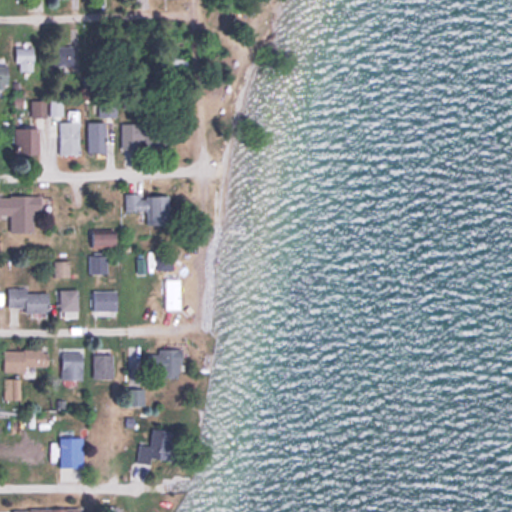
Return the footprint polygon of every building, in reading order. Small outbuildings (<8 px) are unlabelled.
[(73,69),(72,44),(57,44),(58,70),(73,69)] [(14,45),(14,71),(33,71),(33,45),(14,45)] [(115,114),(115,98),(92,98),(92,114),(115,114)] [(79,108),(66,108),(66,119),(59,119),(59,152),(79,152),(79,108)] [(104,151),(104,121),(87,121),(87,151),(104,151)] [(121,129),(121,147),(165,147),(165,122),(143,122),(143,129),(121,129)] [(20,125),(20,153),(38,153),(38,125),(20,125)] [(146,222),(169,222),(169,192),(124,192),(124,208),(146,208),(146,222)] [(0,212),(9,212),(9,229),(33,229),(33,207),(40,208),(41,194),(0,193),(0,212)] [(90,245),(116,245),(116,226),(90,226),(90,245)] [(88,271),(107,271),(107,253),(88,253),(88,271)] [(172,254),(156,254),(156,267),(172,267),(172,254)] [(69,274),(69,258),(52,258),(52,274),(69,274)] [(180,276),(163,276),(163,307),(180,307),(180,276)] [(24,310),(48,310),(48,289),(26,289),(26,285),(7,285),(7,305),(24,305),(24,310)] [(58,287),(58,309),(77,309),(77,286),(58,287)] [(116,308),(116,288),(92,288),(92,308),(116,308)] [(157,375),(181,375),(181,346),(157,346),(157,375)] [(47,367),(47,347),(3,347),(3,368),(47,367)] [(81,378),(81,350),(61,350),(61,378),(81,378)] [(113,377),(113,352),(91,352),(92,377),(113,377)] [(130,387),(130,403),(143,403),(143,387),(130,387)] [(138,442),(133,474),(146,476),(149,455),(174,458),(177,440),(170,439),(171,429),(152,426),(149,444),(138,442)] [(58,465),(82,465),(82,435),(58,435),(58,465)]
